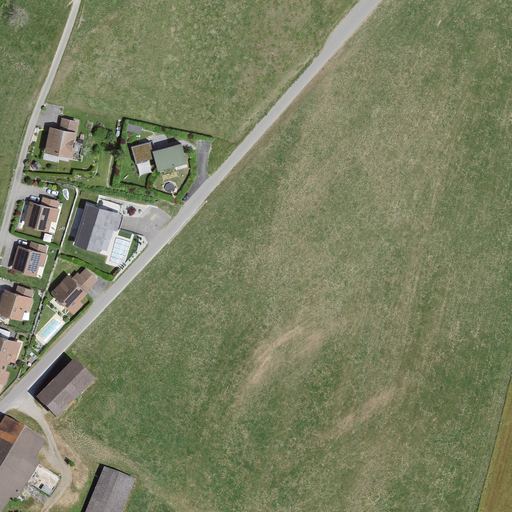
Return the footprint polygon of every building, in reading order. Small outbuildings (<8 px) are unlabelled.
[(58,126),(47,124),(42,151),(69,156),(75,119),(60,116),(58,126)] [(148,140),(130,145),(135,162),(153,157),(156,167),(184,159),(179,141),(150,149),(148,140)] [(40,201),(27,198),(21,223),(46,230),(49,217),(54,219),(60,198),(42,193),(40,201)] [(119,212),(84,200),(70,242),(105,253),(119,212)] [(27,245),(17,242),(10,266),(34,273),(37,263),(42,264),(48,244),(29,239),(27,245)] [(67,271),(49,289),(72,311),(82,302),(79,299),(99,280),(85,266),(73,277),(67,271)] [(14,291),(3,288),(0,297),(0,312),(19,318),(23,307),(27,308),(33,288),(16,283),(14,291)] [(0,332),(0,382),(4,384),(9,370),(3,368),(8,350),(15,352),(19,339),(0,332)] [(90,381),(68,359),(31,396),(53,418),(90,381)] [(2,413),(0,416),(0,509),(9,495),(15,498),(38,461),(32,458),(44,439),(2,413)] [(119,511),(132,479),(102,467),(84,511),(119,511)]
